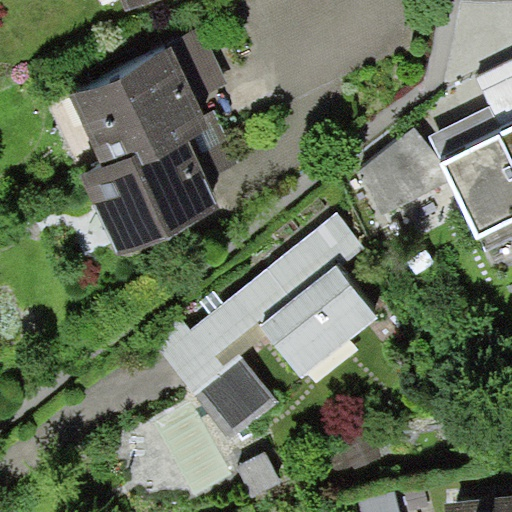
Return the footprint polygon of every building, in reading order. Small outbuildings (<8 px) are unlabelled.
[(208,30),(71,89),(103,163),(78,174),(111,252),(214,208),(195,162),(215,153),(194,105),(233,89),(208,30)] [(357,175),(375,212),(391,225),(449,185),(478,249),(511,232),(511,69),(482,84),(494,108),(428,140),(417,129),(357,175)] [(163,349),(232,441),(279,406),(240,355),(270,333),(302,375),(379,317),(339,265),(362,248),(338,217),(163,349)] [(265,455),(233,471),(249,503),(281,487),(265,455)] [(511,511),(511,491),(440,499),(441,511),(511,511)]
